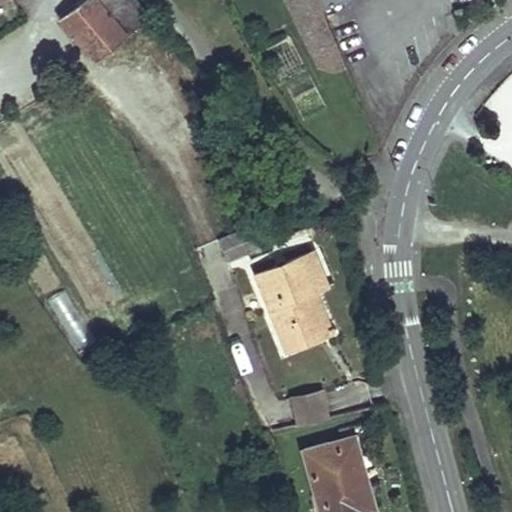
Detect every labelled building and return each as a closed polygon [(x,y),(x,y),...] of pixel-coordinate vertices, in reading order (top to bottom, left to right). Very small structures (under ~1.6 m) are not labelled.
[(127,0),(81,0),(59,17),(93,59),(144,19),(127,0)] [(290,0),(321,63),(334,68),(346,62),(323,6),(320,0),(290,0)] [(253,226),(220,239),(228,258),(261,244),(253,226)] [(313,252),(275,266),(303,341),(319,336),(303,292),(313,289),(325,284),(313,252)] [(275,266),(255,273),(284,347),(303,341),(275,266)] [(49,296),(72,349),(90,341),(67,288),(49,296)] [(313,289),(303,292),(319,336),(330,332),(313,289)] [(325,416),(319,388),(301,393),(288,396),(294,423),(325,416)] [(326,441),(301,448),(317,511),(358,511),(357,507),(369,503),(364,485),(360,486),(348,442),(328,447),(326,441)] [(352,441),(348,442),(360,486),(364,485),(352,441)]
